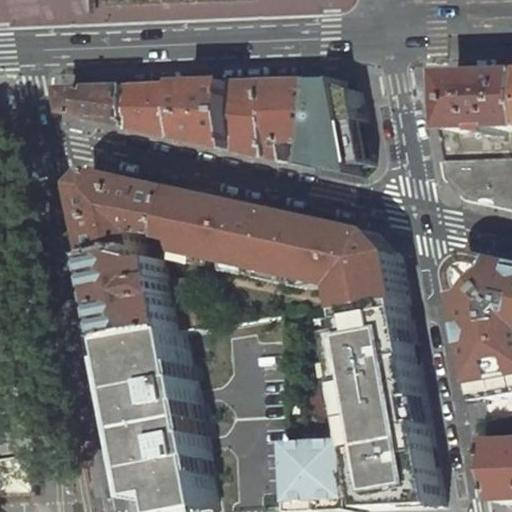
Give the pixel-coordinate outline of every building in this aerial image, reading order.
[(511,75),(457,77),(460,134),(492,132),(492,137),(508,137),(508,132),(511,131),(511,75)] [(318,143),(316,167),(365,178),(364,170),(378,168),(368,110),(365,94),(349,86),(349,81),(324,82),(318,143)] [(324,82),(243,86),(246,153),(292,163),(291,143),(318,143),(324,82)] [(194,87),(196,142),(246,153),(243,86),(194,87)] [(141,130),(196,142),(194,87),(138,90),(141,130)] [(78,116),(141,130),(138,90),(72,92),(78,116)] [(471,202),(511,211),(511,161),(447,164),(450,181),(471,202)] [(92,188),(106,262),(155,252),(153,240),(151,232),(180,238),(188,192),(106,174),(92,188)] [(195,255),(286,275),(286,267),(283,213),(188,192),(180,238),(179,241),(192,244),(195,255)] [(342,287),(351,285),(353,298),(349,299),(352,315),(412,304),(403,257),(383,235),(341,225),(305,218),(283,213),(286,267),(286,275),(342,287)] [(114,303),(122,345),(186,332),(180,301),(177,284),(173,265),(172,262),(168,249),(164,250),(158,251),(155,252),(106,262),(114,303)] [(511,262),(504,261),(503,266),(491,264),(485,265),(478,269),(475,274),(473,280),(475,294),(471,294),(490,407),(511,402),(511,262)] [(193,269),(184,267),(173,265),(177,284),(195,281),(194,273),(193,269)] [(180,301),(196,298),(199,297),(195,281),(177,284),(180,301)] [(180,301),(186,332),(202,330),(206,329),(201,300),(199,300),(199,297),(196,298),(180,301)] [(352,315),(341,317),(375,511),(399,510),(448,508),(426,385),(422,361),(412,304),(352,315)] [(186,332),(122,345),(140,438),(152,502),(171,498),(173,511),(218,511),(220,511),(214,477),(216,477),(202,403),(195,367),(193,367),(186,332)] [(357,511),(358,511),(355,442),(294,445),(297,511),(357,511)] [(511,444),(497,446),(507,505),(511,505),(511,444)]
